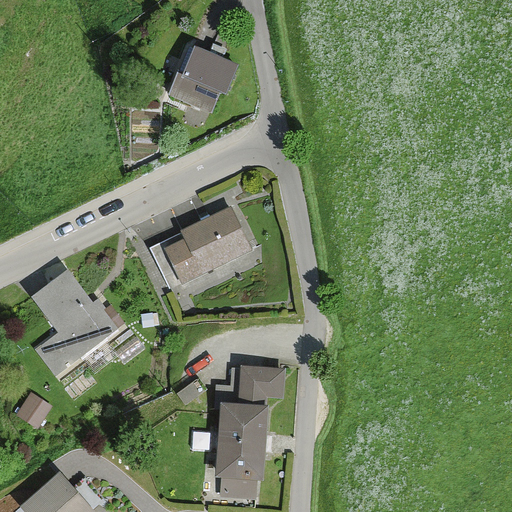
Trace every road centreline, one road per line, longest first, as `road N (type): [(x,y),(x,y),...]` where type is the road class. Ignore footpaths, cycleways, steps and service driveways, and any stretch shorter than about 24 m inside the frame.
road 1 (residential): [(298,511),(308,284),(281,135)]
road 2 (residential): [(281,135),(0,270)]
road 3 (residential): [(281,135),(255,0)]
